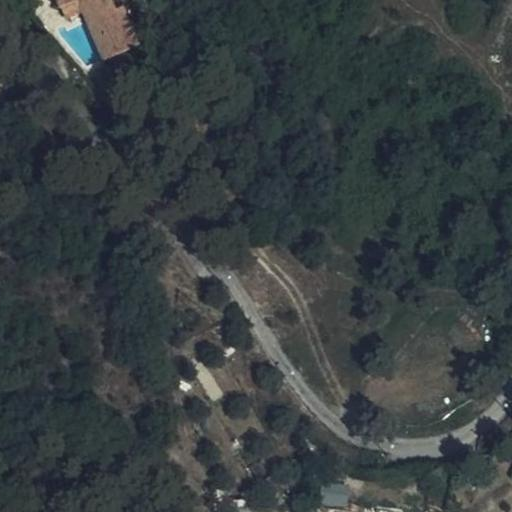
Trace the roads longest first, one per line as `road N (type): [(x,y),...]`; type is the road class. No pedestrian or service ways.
road 1 (residential): [(511,383),(500,411),(448,443),(365,441),(328,417),(288,371),(221,262),(93,120)]
road 2 (residential): [(93,120),(0,10)]
